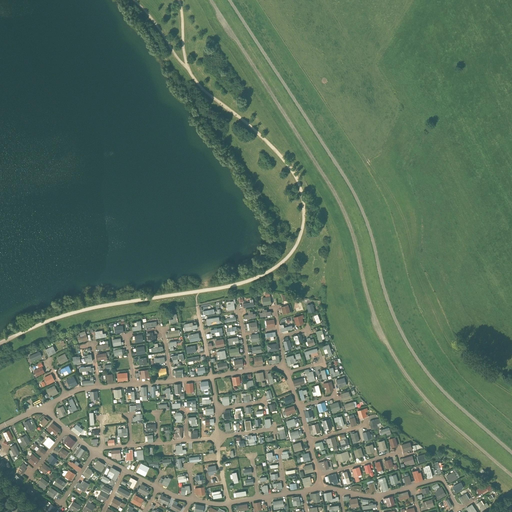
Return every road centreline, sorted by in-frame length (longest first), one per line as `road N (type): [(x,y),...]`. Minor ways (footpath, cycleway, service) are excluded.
road 1 (track): [(209,0),(334,194),(368,306),(396,359),(432,408),(511,476)]
road 2 (track): [(511,453),(436,385),(401,338),(358,202),(229,0)]
